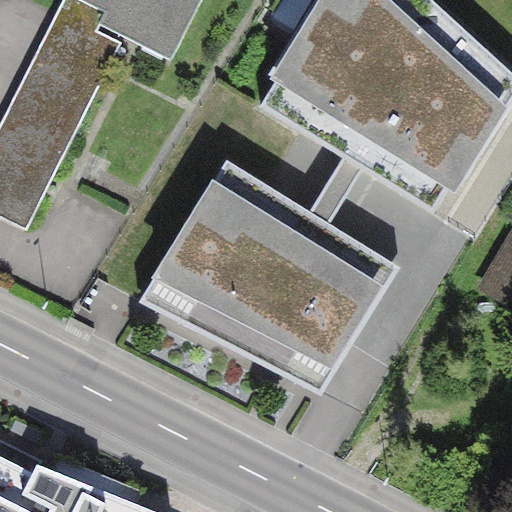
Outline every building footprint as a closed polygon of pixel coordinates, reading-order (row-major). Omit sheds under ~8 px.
[(66,0),(0,132),(0,219),(29,234),(126,42),(172,65),(204,0),(66,0)] [(511,108),(511,65),(436,0),(326,0),(264,111),(447,216),(511,108)] [(404,263),(229,163),(150,300),(324,401),(404,263)] [(511,246),(481,300),(511,318),(511,246)] [(35,472),(0,454),(0,511),(156,511),(40,465),(35,472)]
